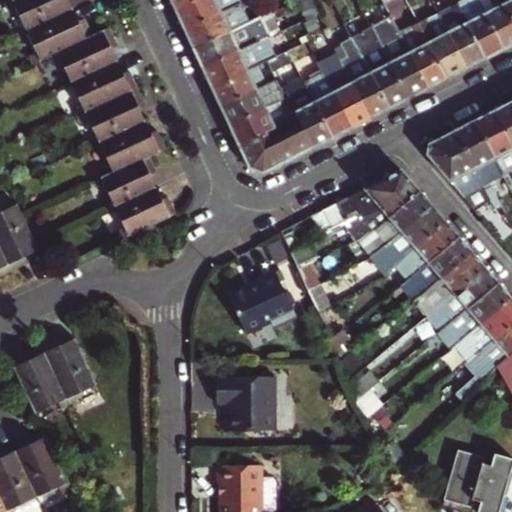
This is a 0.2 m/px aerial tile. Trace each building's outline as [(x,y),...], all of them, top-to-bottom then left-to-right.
[(20,8),(30,29),(76,8),(72,0),(12,0),(9,1),(13,10),(20,8)] [(171,0),(176,10),(196,0),(171,0)] [(196,0),(176,10),(185,30),(240,3),(238,0),(196,0)] [(485,59),(506,49),(481,0),(464,0),(458,3),(485,59)] [(481,0),(506,49),(511,45),(511,15),(504,0),(481,0)] [(194,49),(249,23),(240,3),(185,30),(194,49)] [(467,69),(485,59),(458,3),(439,13),(467,69)] [(37,63),(54,55),(98,36),(89,18),(82,21),(76,8),(30,29),(41,52),(34,55),(37,63)] [(447,79),(467,69),(439,13),(419,23),(447,79)] [(408,99),(428,89),(398,33),(390,17),(371,27),(372,28),(408,99)] [(194,49),(203,68),(263,39),(269,36),(260,18),(249,23),(194,49)] [(428,89),(447,79),(419,23),(398,33),(428,89)] [(389,110),(408,99),(372,28),(352,37),(389,110)] [(98,36),(54,55),(58,65),(65,62),(75,82),(121,60),(116,48),(122,46),(113,29),(98,36)] [(370,119),(389,110),(352,37),(343,41),(349,52),(340,57),(343,63),(370,119)] [(212,87),(249,69),(272,58),(263,39),(203,68),(212,87)] [(300,70),(320,64),(316,51),(296,57),(300,70)] [(78,106),(82,115),(141,88),(133,69),(127,71),(121,60),(75,82),(84,103),(78,106)] [(351,129),(370,119),(343,63),(323,72),(351,129)] [(212,87),(222,107),(275,79),(271,70),(253,79),(249,69),(212,87)] [(333,138),(351,129),(323,72),(304,82),(333,138)] [(283,97),(275,79),(222,107),(230,125),(266,106),(283,97)] [(314,148),(333,138),(304,82),(285,92),(292,106),(297,115),(302,124),(314,148)] [(93,120),(103,143),(150,121),(144,108),(149,106),(141,88),(82,115),(85,124),(93,120)] [(240,145),(265,132),(292,118),(297,115),(292,106),(288,108),(283,97),(266,106),(230,125),(240,145)] [(511,104),(496,112),(511,141),(511,104)] [(511,141),(496,112),(476,123),(505,176),(511,171),(511,141)] [(150,121),(103,143),(113,164),(106,167),(111,176),(153,157),(170,149),(161,131),(155,134),(150,121)] [(476,123),(456,133),(485,186),(488,185),(505,176),(476,123)] [(250,167),(264,174),(314,148),(302,124),(270,141),(265,132),(240,145),(250,167)] [(485,186),(456,133),(431,145),(428,154),(476,212),(497,201),(488,185),(485,186)] [(153,157),(111,176),(99,181),(103,188),(110,186),(120,207),(160,189),(154,176),(161,173),(153,157)] [(401,200),(386,212),(370,219),(362,222),(352,226),(360,244),(362,243),(368,238),(373,234),(376,231),(391,218),(421,193),(403,171),(378,185),(387,193),(392,189),(401,200)] [(378,185),(339,205),(348,222),(367,212),(370,219),(386,212),(401,200),(392,189),(387,193),(378,185)] [(160,189),(120,207),(129,227),(122,231),(126,239),(180,214),(172,196),(165,199),(160,189)] [(392,244),(434,208),(421,193),(391,218),(376,231),(373,234),(368,238),(362,243),(365,250),(369,258),(381,252),(382,252),(392,244)] [(40,249),(25,216),(18,202),(0,210),(0,242),(13,269),(29,262),(26,255),(40,249)] [(447,223),(434,208),(392,244),(382,252),(381,252),(369,258),(383,275),(402,260),(404,263),(410,258),(407,255),(447,223)] [(404,263),(402,260),(383,275),(397,292),(397,291),(460,238),(447,223),(407,255),(410,258),(404,263)] [(474,255),(460,238),(397,291),(397,292),(409,307),(474,255)] [(0,275),(13,269),(0,242),(0,275)] [(296,268),(306,264),(317,259),(311,245),(290,254),(296,268)] [(421,322),(485,268),(474,255),(409,307),(421,322)] [(306,264),(296,268),(305,288),(316,284),(306,264)] [(434,337),(499,283),(485,268),(421,322),(434,337)] [(261,281),(229,296),(246,332),(271,321),(274,325),(296,315),(276,271),(260,278),(261,281)] [(316,284),(305,288),(316,313),(328,306),(317,283),(316,284)] [(511,299),(499,283),(434,337),(447,353),(466,337),(511,299)] [(511,325),(511,299),(466,337),(480,352),(511,325)] [(328,306),(316,313),(325,331),(336,324),(328,306)] [(511,325),(480,352),(470,361),(481,373),(460,391),(466,398),(497,366),(511,352),(511,325)] [(345,329),(331,339),(339,350),(353,340),(345,329)] [(62,340),(42,348),(70,408),(78,404),(75,397),(99,386),(78,340),(65,346),(62,340)] [(346,360),(359,348),(353,340),(339,350),(346,360)] [(28,362),(15,369),(37,416),(59,406),(61,412),(70,408),(42,348),(25,357),(28,362)] [(511,352),(497,366),(511,392),(511,352)] [(368,372),(350,387),(357,401),(378,384),(368,372)] [(275,375),(216,376),(217,403),(228,403),(228,413),(225,413),(225,430),(276,429),(275,375)] [(361,405),(370,416),(387,402),(378,391),(361,405)] [(30,447),(16,453),(38,499),(62,488),(65,495),(73,492),(44,432),(27,440),(30,447)] [(486,458),(458,450),(444,500),(472,508),(474,500),(481,503),(478,511),(500,511),(511,470),(511,458),(495,454),(491,466),(484,464),(486,458)] [(38,499),(16,453),(3,459),(0,453),(0,452),(0,497),(6,511),(17,511),(16,510),(38,499)] [(262,511),(262,465),(218,465),(218,484),(220,484),(220,511),(262,511)] [(383,511),(376,501),(359,511),(383,511)]
